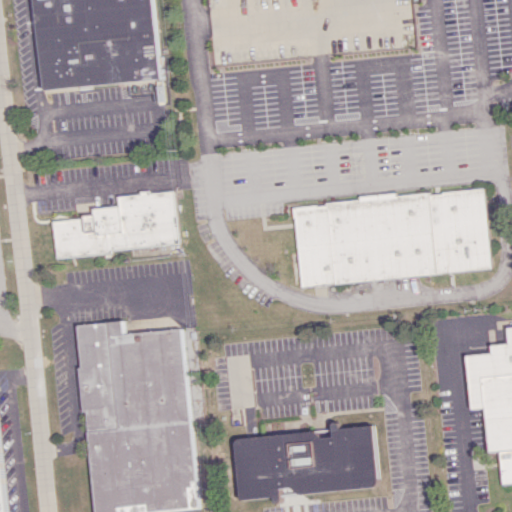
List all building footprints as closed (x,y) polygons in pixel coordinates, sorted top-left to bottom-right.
[(37,0),(151,0),(160,79),(46,91),(37,0)] [(292,208),(300,286),(495,266),(487,188),(292,208)] [(55,220),(56,257),(129,250),(129,258),(179,253),(170,191),(121,197),(118,206),(92,208),(92,217),(55,220)] [(92,511),(76,325),(124,320),(125,333),(182,328),(198,509),(163,511),(92,511)] [(490,451),(511,449),(511,326),(508,327),(510,343),(491,344),(492,352),(468,355),(472,408),(486,407),(490,451)] [(379,486),(374,425),(339,428),(338,423),(332,423),(333,431),(234,438),(239,500),(281,497),(280,493),(379,486)]
